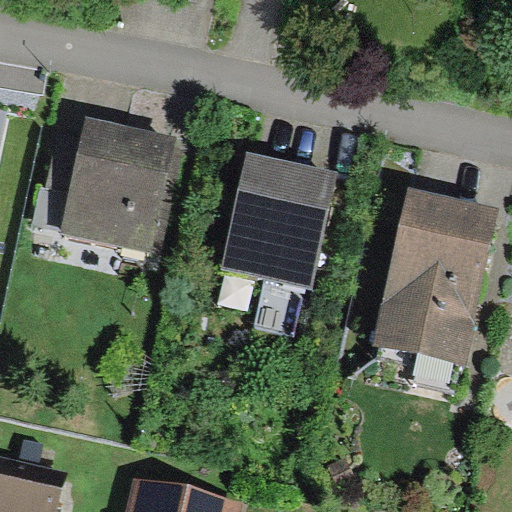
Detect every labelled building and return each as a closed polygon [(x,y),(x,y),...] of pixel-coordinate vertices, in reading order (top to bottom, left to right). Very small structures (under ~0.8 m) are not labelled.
[(168,133),(78,114),(52,237),(143,256),(168,133)] [(330,166),(238,147),(210,279),(303,298),(330,166)] [(495,210),(398,191),(365,356),(462,376),(495,210)] [(52,511),(57,487),(0,476),(0,511),(52,511)] [(244,511),(245,508),(127,483),(120,511),(244,511)]
